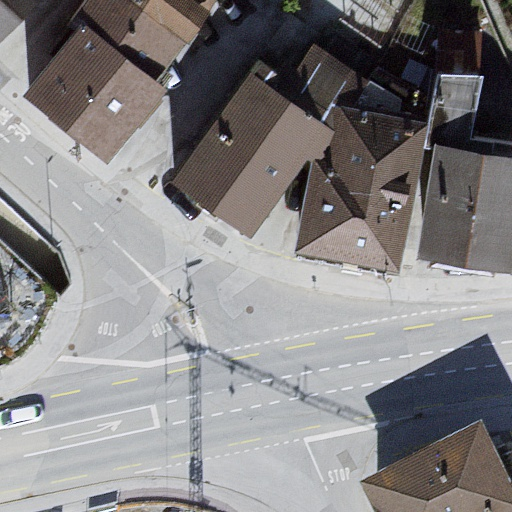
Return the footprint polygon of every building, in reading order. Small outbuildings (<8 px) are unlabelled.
[(192,0),(70,0),(60,15),(144,78),(192,0)] [(144,78),(60,15),(6,86),(89,155),(144,78)] [(248,63),(236,81),(308,130),(323,103),(350,108),(364,78),(313,43),(289,79),(263,59),(258,69),(248,63)] [(431,57),(429,122),(468,124),(470,58),(431,57)] [(308,130),(236,81),(172,172),(244,221),(308,130)] [(309,156),(298,242),(389,258),(419,120),(350,108),(323,103),(308,130),(309,156)] [(511,228),(511,156),(425,141),(407,246),(506,263),(511,228)] [(511,511),(511,478),(491,435),(373,491),(383,511),(511,511)]
